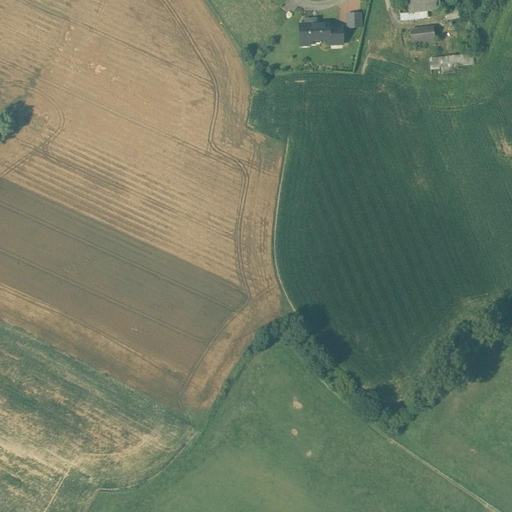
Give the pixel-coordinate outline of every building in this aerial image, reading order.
[(438,0),(413,0),(407,1),(408,4),(398,5),(399,15),(440,10),(438,0)] [(362,13),(346,13),(346,28),(361,28),(362,13)] [(306,21),(306,26),(300,26),(301,43),(312,43),(312,42),(311,42),(311,26),(317,25),(317,23),(313,23),(313,21),(306,21)] [(342,29),(329,30),(329,25),(317,25),(311,26),(311,42),(312,42),(328,42),(328,46),(343,46),(342,29)] [(433,28),(409,31),(411,47),(435,44),(433,28)] [(473,56),(429,60),(430,70),(473,66),(473,56)]
